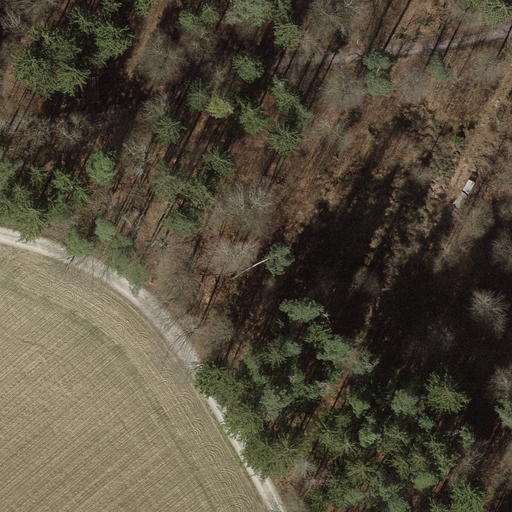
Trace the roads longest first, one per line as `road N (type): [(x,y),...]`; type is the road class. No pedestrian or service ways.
road 1 (track): [(0,127),(83,121),(159,99),(239,62),(511,24)]
road 2 (track): [(0,235),(123,282),(159,315),(283,511)]
